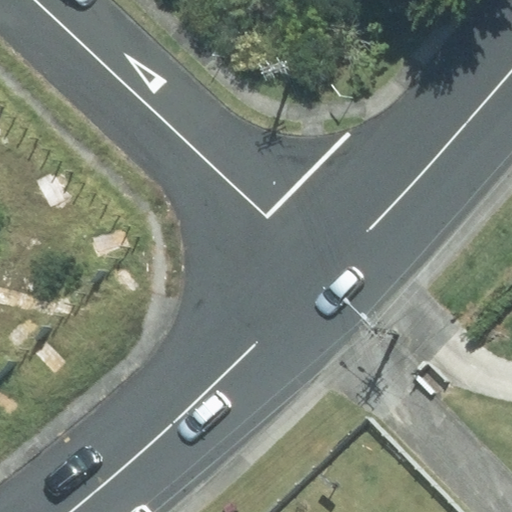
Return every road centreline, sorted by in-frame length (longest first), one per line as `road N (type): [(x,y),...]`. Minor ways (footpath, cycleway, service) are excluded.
road 1 (residential): [(35,0),(323,272)]
road 2 (secondary): [(60,511),(323,272)]
road 3 (secondary): [(323,272),(511,57)]
